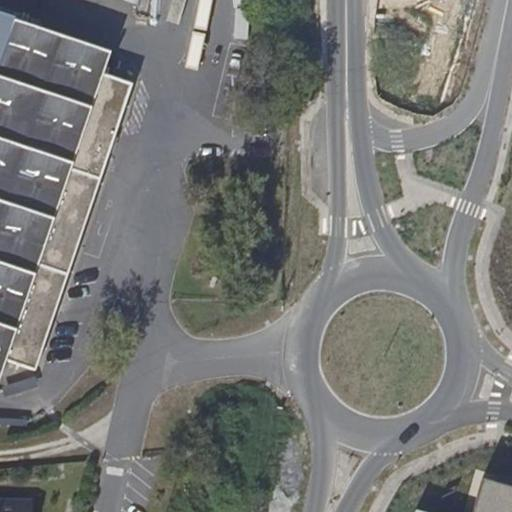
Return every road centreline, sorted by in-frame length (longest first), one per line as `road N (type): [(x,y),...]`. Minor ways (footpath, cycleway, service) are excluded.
road 1 (secondary): [(346,49),(333,82),(338,226),(331,290)]
road 2 (residential): [(448,306),(459,234),(489,139),(492,89)]
road 3 (unclassified): [(300,352),(138,367)]
road 4 (secondary): [(404,275),(367,183),(359,130)]
road 5 (residential): [(492,89),(455,122),(416,139),(359,130)]
road 6 (track): [(128,415),(0,457)]
